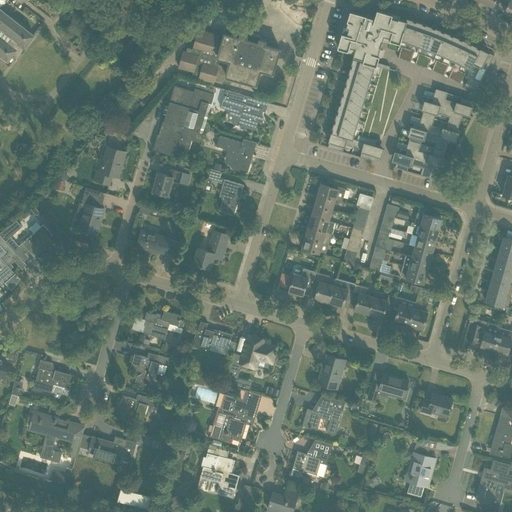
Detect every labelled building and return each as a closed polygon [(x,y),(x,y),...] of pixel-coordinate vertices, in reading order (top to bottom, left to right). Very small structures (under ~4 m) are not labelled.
[(0,8),(0,56),(6,61),(11,55),(15,58),(34,35),(0,8)] [(377,9),(375,17),(351,10),(346,27),(349,28),(347,34),(342,32),(337,47),(348,50),(349,46),(355,48),(353,56),(354,56),(353,59),(375,65),(380,67),(381,64),(376,62),(384,35),(390,37),(389,40),(400,43),(401,40),(407,20),(406,20),(398,17),(398,19),(392,17),(393,14),(377,9)] [(121,17),(109,34),(120,42),(129,28),(131,25),(121,17)] [(413,20),(407,18),(406,20),(407,20),(401,40),(410,43),(417,22),(416,22),(413,21),(413,20)] [(423,23),(416,21),(416,22),(417,22),(410,43),(419,46),(426,26),(425,25),(422,24),(423,23)] [(432,26),(426,24),(425,25),(426,26),(419,46),(428,49),(435,29),(431,28),(432,26)] [(441,30),(435,28),(435,29),(428,49),(436,52),(444,33),(444,32),(441,31),(441,30)] [(221,43),(218,42),(219,35),(198,29),(192,49),(190,48),(188,53),(183,51),(178,66),(200,73),(198,78),(214,83),(219,65),(228,68),(226,76),(256,85),(260,70),(273,73),(280,49),(265,44),(266,41),(240,34),(239,37),(224,33),(221,43)] [(450,34),(444,31),(444,32),(444,33),(436,52),(445,56),(453,37),(453,36),(450,35),(450,34)] [(459,38),(453,35),(453,36),(453,37),(445,56),(453,60),(462,41),(462,40),(459,39),(459,38)] [(468,42),(462,39),(462,40),(462,41),(453,60),(462,64),(471,45),(468,43),(468,42)] [(462,64),(470,68),(480,49),(477,47),(477,46),(471,43),(471,45),(462,64)] [(398,58),(404,60),(408,49),(401,46),(400,52),(398,58)] [(408,49),(404,60),(410,62),(414,51),(408,49)] [(464,85),(476,91),(481,81),(474,77),(480,66),(487,69),(494,55),(492,54),(492,55),(485,51),(480,49),(470,68),(465,77),(468,79),(464,85)] [(415,64),(421,66),(425,55),(419,52),(415,64)] [(425,55),(421,66),(427,69),(432,57),(425,55)] [(350,67),(350,68),(372,75),(375,65),(353,59),(351,64),(352,65),(351,68),(350,67)] [(437,73),(442,62),(436,59),(431,70),(431,71),(437,73)] [(449,65),(442,62),(437,73),(443,76),(444,76),(449,65)] [(454,81),(459,70),(453,67),(448,78),(454,81)] [(349,76),(370,82),(372,75),(350,68),(348,73),(350,74),(349,76)] [(465,73),(459,70),(454,81),(460,84),(460,83),(465,73)] [(346,86),(367,92),(370,82),(349,76),(349,77),(347,77),(346,83),(347,83),(346,86)] [(158,137),(155,149),(175,155),(178,146),(188,149),(194,130),(203,132),(205,128),(206,122),(215,93),(213,93),(214,89),(195,84),(194,87),(193,91),(174,85),(164,121),(165,121),(160,138),(158,137)] [(343,95),(364,101),(367,92),(346,86),(345,86),(343,92),(344,92),(343,95)] [(467,115),(472,100),(461,97),(462,96),(461,96),(459,102),(446,98),(448,92),(436,88),(432,102),(450,107),(450,109),(462,113),(467,115)] [(241,126),(240,128),(246,129),(246,127),(254,130),(256,128),(259,121),(262,122),(264,117),(262,115),(260,114),(261,110),(265,112),(268,102),(226,89),(221,107),(230,109),(233,115),(232,120),(233,123),(241,126)] [(341,104),(361,110),(364,101),(343,95),(342,95),(340,101),(341,101),(341,104)] [(458,127),(462,113),(450,109),(450,107),(432,102),(426,100),(422,114),(434,118),(435,114),(438,115),(438,113),(449,116),(447,124),(458,127)] [(338,113),(359,119),(361,110),(341,104),(340,104),(339,104),(337,110),(339,111),(338,113)] [(356,128),(359,119),(338,113),(338,114),(336,113),(335,119),(336,120),(335,122),(356,128)] [(449,139),(454,141),(458,127),(447,124),(446,127),(443,126),(443,128),(432,125),(434,118),(422,114),(418,128),(437,133),(436,135),(449,139)] [(332,132),(353,138),(356,128),(335,122),(335,123),(334,123),(332,129),(333,129),(332,132)] [(434,149),(445,152),(449,139),(436,135),(437,133),(418,128),(413,126),(409,140),(420,144),(421,140),(424,141),(424,138),(436,142),(434,149)] [(356,139),(353,138),(332,132),(327,147),(342,151),(345,144),(353,147),(356,139)] [(230,164),(231,167),(247,172),(250,165),(248,162),(249,158),(251,159),(256,142),(247,139),(243,138),(242,142),(219,135),(216,146),(232,150),(231,153),(232,156),(230,164)] [(356,139),(353,147),(362,149),(360,157),(375,161),(376,156),(381,157),(384,148),(375,145),(376,140),(358,135),(357,139),(356,139)] [(435,165),(440,167),(445,152),(434,149),(432,153),(429,152),(429,154),(418,151),(420,144),(409,140),(405,153),(423,159),(423,161),(435,165)] [(96,170),(94,179),(100,181),(109,184),(112,175),(118,177),(126,151),(116,149),(107,146),(100,171),(96,170)] [(395,150),(392,160),(396,161),(395,167),(407,170),(409,164),(422,168),(420,174),(431,178),(435,165),(423,161),(423,159),(405,153),(399,152),(395,151),(395,150)] [(153,190),(162,193),(167,195),(172,180),(179,182),(182,172),(170,168),(168,175),(158,172),(153,190)] [(240,195),(244,184),(224,178),(220,177),(222,171),(221,171),(214,169),(209,168),(206,178),(212,180),(218,181),(223,183),(221,192),(224,193),(219,210),(224,212),(234,215),(240,195)] [(64,172),(60,178),(67,181),(69,178),(68,175),(64,172)] [(511,176),(508,175),(503,194),(511,197),(511,176)] [(58,179),(56,188),(63,190),(66,181),(58,179)] [(328,179),(326,185),(333,187),(335,181),(328,179)] [(317,194),(335,200),(335,199),(341,201),(345,189),(337,186),(337,188),(333,187),(326,185),(320,183),(317,194)] [(91,233),(95,234),(98,222),(100,222),(104,208),(99,207),(100,204),(101,204),(104,193),(86,187),(81,204),(85,205),(81,220),(80,220),(78,227),(77,229),(91,233)] [(356,206),(359,207),(369,210),(373,197),(360,193),(356,206)] [(317,194),(314,205),(332,210),(335,200),(317,194)] [(405,201),(403,207),(409,209),(411,203),(405,201)] [(384,214),(394,217),(398,206),(387,203),(384,214)] [(141,204),(139,212),(149,214),(151,207),(141,204)] [(314,205),(311,215),(329,221),(332,210),(314,205)] [(34,206),(30,209),(33,214),(36,214),(39,212),(34,206)] [(369,210),(359,207),(356,217),(366,220),(369,210)] [(399,209),(397,216),(406,219),(408,212),(399,209)] [(412,222),(411,222),(439,229),(442,219),(418,212),(415,222),(412,222)] [(394,217),(384,214),(381,225),(391,227),(394,217)] [(311,215),(308,226),(332,233),(336,223),(329,221),(311,215)] [(366,220),(356,217),(352,228),(363,231),(366,220)] [(15,220),(0,230),(0,235),(4,241),(4,240),(16,254),(18,256),(22,261),(28,256),(24,252),(27,250),(33,256),(40,250),(39,249),(50,239),(48,238),(52,235),(43,224),(39,227),(18,246),(9,236),(21,226),(16,220),(15,220)] [(418,235),(436,240),(439,229),(411,222),(410,225),(414,226),(412,233),(418,235)] [(391,227),(381,225),(378,235),(388,238),(391,227)] [(332,233),(308,226),(305,236),(329,244),(332,233)] [(363,231),(352,228),(349,238),(360,241),(363,231)] [(198,248),(197,254),(194,263),(210,268),(214,257),(221,259),(229,235),(213,230),(207,250),(198,248)] [(166,253),(169,243),(170,238),(158,235),(158,236),(141,231),(136,246),(149,250),(149,248),(166,253)] [(0,284),(1,285),(4,282),(11,290),(19,279),(14,273),(7,266),(18,256),(16,254),(4,240),(4,241),(0,235),(0,284)] [(394,240),(388,238),(378,235),(375,246),(385,249),(391,251),(394,240)] [(433,251),(436,240),(418,235),(415,245),(433,251)] [(329,244),(305,236),(301,247),(319,253),(320,251),(326,253),(329,244)] [(503,236),(500,247),(511,250),(511,238),(503,236)] [(360,241),(349,238),(346,249),(357,252),(360,241)] [(412,256),(430,261),(433,251),(415,245),(412,256)] [(372,256),(382,259),(385,249),(375,246),(372,256)] [(511,250),(500,247),(497,257),(511,261),(511,250)] [(353,263),(357,252),(346,249),(343,260),(353,263)] [(427,272),(430,261),(412,256),(406,255),(403,265),(427,272)] [(511,261),(497,257),(494,268),(511,273),(511,261)] [(371,261),(369,266),(380,269),(381,264),(371,261)] [(412,280),(424,283),(427,272),(403,265),(401,273),(403,277),(405,278),(412,280)] [(303,268),(301,275),(294,273),(289,290),(303,295),(304,291),(310,292),(316,271),(303,268)] [(511,273),(494,268),(491,279),(511,284),(511,280),(511,274),(511,273)] [(381,270),(379,277),(388,280),(390,273),(381,270)] [(316,271),(310,292),(316,294),(315,298),(329,302),(334,285),(327,283),(330,275),(316,271)] [(511,284),(491,279),(488,289),(511,296),(511,294),(511,284)] [(334,285),(329,302),(343,306),(344,302),(350,304),(356,283),(345,281),(341,287),(334,285)] [(354,309),(368,313),(373,296),(366,294),(368,287),(356,283),(350,304),(355,306),(354,309)] [(432,290),(422,288),(419,287),(418,292),(415,302),(413,307),(408,325),(422,329),(427,312),(421,310),(425,296),(430,297),(432,290)] [(488,289),(485,300),(495,303),(496,303),(494,308),(506,311),(507,307),(508,307),(511,296),(488,289)] [(384,314),(389,315),(395,296),(389,295),(387,300),(382,298),(383,293),(375,291),(374,296),(373,296),(368,313),(383,317),(384,314)] [(393,302),(389,315),(395,317),(394,321),(408,325),(413,307),(401,304),(402,298),(395,296),(393,302)] [(143,332),(153,335),(165,339),(170,324),(182,328),(184,321),(180,319),(181,315),(164,310),(162,316),(146,312),(144,319),(147,320),(143,332)] [(494,349),(501,328),(501,325),(482,320),(480,326),(472,323),(467,340),(477,342),(478,341),(482,342),(481,345),(494,349)] [(200,321),(198,330),(197,333),(196,332),(192,346),(200,349),(201,345),(210,348),(211,344),(228,349),(232,334),(207,327),(208,323),(200,321)] [(511,330),(501,328),(494,349),(507,353),(508,351),(511,352),(511,330)] [(227,374),(224,382),(236,386),(239,377),(237,377),(241,362),(256,367),(269,370),(272,362),(276,346),(260,342),(261,338),(249,334),(243,355),(234,353),(228,374),(227,374)] [(136,377),(135,381),(144,384),(143,385),(157,389),(159,382),(155,381),(160,363),(168,366),(170,358),(157,354),(156,360),(134,353),(130,368),(142,372),(142,373),(136,377)] [(336,388),(343,365),(345,359),(327,354),(319,383),(336,388)] [(40,367),(33,390),(42,392),(45,390),(52,392),(52,390),(66,394),(69,393),(70,389),(72,383),(69,382),(72,374),(52,368),(54,363),(51,362),(40,359),(38,367),(40,367)] [(373,383),(368,398),(376,400),(379,389),(388,392),(388,394),(405,400),(408,389),(406,389),(408,380),(383,373),(381,382),(380,385),(373,383)] [(193,382),(204,385),(206,379),(195,376),(193,382)] [(12,386),(11,392),(20,394),(21,388),(12,386)] [(197,386),(195,399),(216,403),(218,390),(197,386)] [(214,424),(210,436),(232,442),(233,438),(241,441),(246,422),(249,423),(253,424),(262,394),(246,389),(243,398),(224,393),(220,407),(219,407),(217,412),(225,414),(221,426),(214,424)] [(424,398),(421,408),(420,411),(430,414),(432,410),(448,415),(452,398),(432,392),(430,400),(424,398)] [(118,410),(127,412),(130,413),(128,417),(127,422),(141,427),(143,421),(148,404),(156,407),(158,399),(145,395),(144,401),(132,398),(122,395),(120,402),(118,401),(116,409),(118,410)] [(307,408),(302,424),(312,427),(318,429),(321,418),(330,420),(326,431),(336,434),(343,411),(346,401),(329,397),(326,406),(321,405),(319,411),(317,411),(307,408)] [(511,409),(502,406),(500,414),(511,417),(511,409)] [(76,435),(77,432),(67,429),(69,422),(33,411),(30,421),(29,428),(46,433),(39,456),(50,459),(48,464),(58,466),(59,462),(61,453),(52,450),(56,435),(65,438),(73,440),(68,456),(75,458),(82,436),(76,435)] [(511,447),(511,444),(511,438),(511,432),(511,433),(511,432),(511,417),(500,414),(490,447),(500,450),(502,451),(501,454),(510,456),(511,447)] [(185,422),(184,428),(188,432),(194,431),(196,424),(191,420),(185,422)] [(89,448),(88,452),(93,453),(93,456),(113,462),(114,459),(116,453),(132,458),(136,442),(115,436),(113,442),(92,436),(89,448)] [(320,440),(315,456),(307,454),(297,451),(292,467),(302,470),(317,475),(323,477),(330,454),(333,444),(320,440)] [(430,447),(420,445),(416,444),(414,453),(416,453),(412,468),(414,468),(410,481),(425,485),(429,472),(431,472),(435,458),(427,455),(430,447)] [(204,465),(201,476),(211,479),(208,490),(218,493),(223,494),(233,497),(239,475),(229,472),(233,459),(216,455),(218,447),(208,445),(205,456),(203,456),(201,465),(204,465)] [(180,456),(187,458),(190,448),(184,446),(180,456)] [(362,453),(359,462),(366,464),(369,455),(362,453)] [(504,484),(502,490),(511,493),(511,475),(507,474),(509,465),(494,460),(491,470),(485,468),(476,501),(486,503),(491,505),(497,482),(504,484)] [(67,467),(62,482),(68,484),(73,468),(67,467)] [(367,478),(365,485),(373,487),(373,485),(375,480),(370,478),(367,478)] [(240,508),(246,509),(252,486),(245,484),(242,496),(240,497),(238,503),(236,504),(235,508),(238,509),(240,508)] [(254,487),(249,504),(254,505),(259,489),(254,487)] [(268,509),(277,511),(278,511),(292,511),(298,493),(286,489),(284,496),(273,492),(268,509)] [(135,492),(132,505),(149,509),(152,497),(135,492)] [(166,500),(166,505),(170,508),(174,505),(174,500),(170,498),(166,500)]
